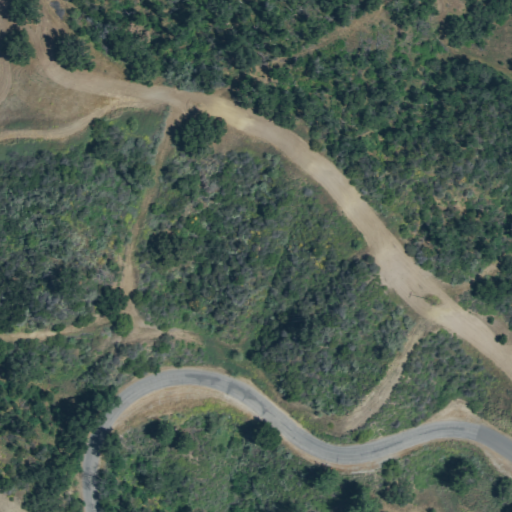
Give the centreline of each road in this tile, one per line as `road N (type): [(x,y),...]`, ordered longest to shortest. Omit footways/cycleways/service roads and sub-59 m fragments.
road 1 (track): [(0,134),(56,132),(163,93),(271,124),(345,185),(389,246),(436,292),(511,353)]
road 2 (track): [(446,300),(369,404),(336,424),(309,418)]
road 3 (track): [(35,0),(137,98)]
